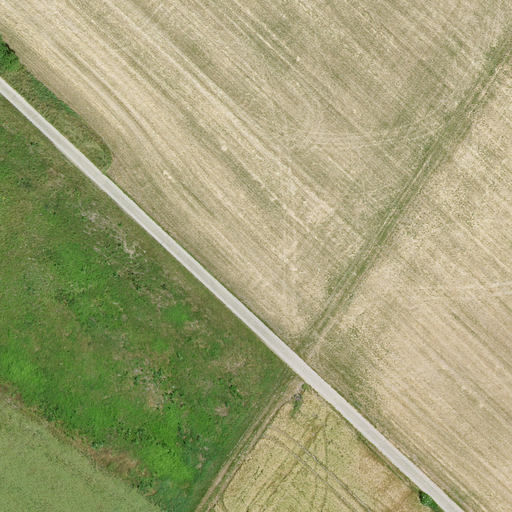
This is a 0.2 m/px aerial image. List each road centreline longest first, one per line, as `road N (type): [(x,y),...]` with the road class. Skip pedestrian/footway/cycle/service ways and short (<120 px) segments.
road 1 (track): [(0,85),(452,511)]
road 2 (track): [(197,511),(511,46)]
